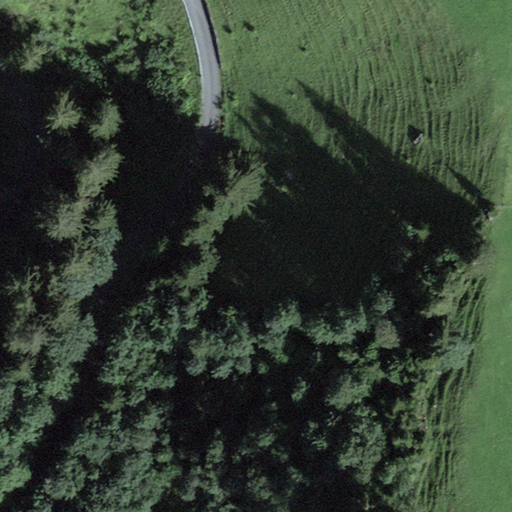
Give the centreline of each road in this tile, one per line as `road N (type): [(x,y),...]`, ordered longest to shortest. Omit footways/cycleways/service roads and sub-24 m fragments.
road 1 (unclassified): [(5,511),(72,408),(97,322),(121,274),(165,225),(200,127),(203,67),(191,0)]
road 2 (unclassified): [(0,226),(37,142),(0,71)]
